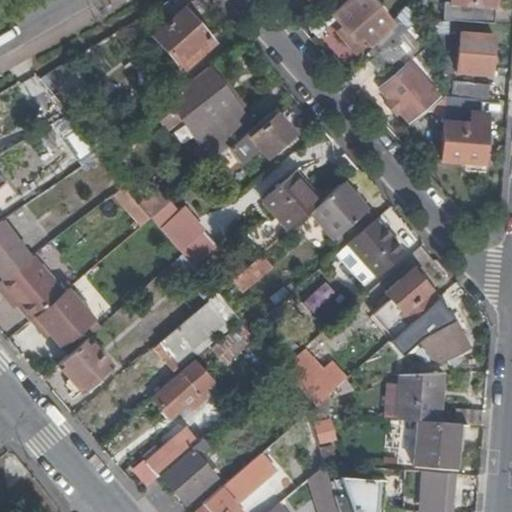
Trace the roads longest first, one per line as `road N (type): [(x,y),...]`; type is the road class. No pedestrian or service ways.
road 1 (residential): [(507,290),(464,261),(245,0)]
road 2 (residential): [(497,511),(507,290)]
road 3 (residential): [(11,409),(85,504)]
